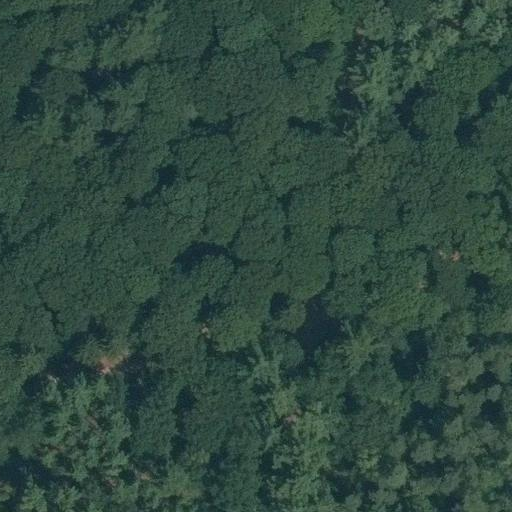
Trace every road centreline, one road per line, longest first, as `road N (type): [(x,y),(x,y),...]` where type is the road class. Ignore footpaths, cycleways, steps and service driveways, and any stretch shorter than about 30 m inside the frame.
road 1 (track): [(511,294),(311,332),(369,0)]
road 2 (track): [(277,511),(311,332),(0,391)]
